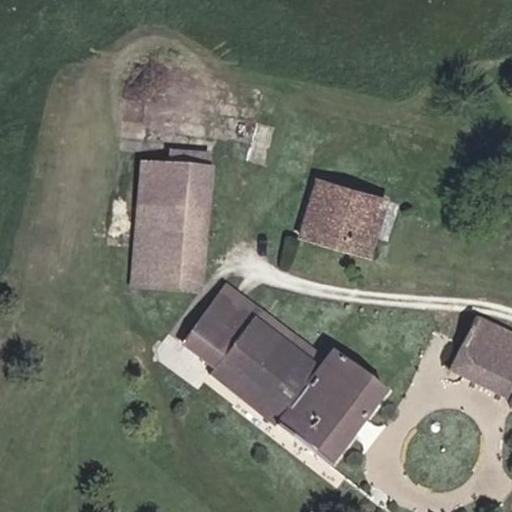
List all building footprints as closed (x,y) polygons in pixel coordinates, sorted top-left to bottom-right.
[(66,171),(91,172),(112,173),(119,91),(71,89),(66,171)] [(317,138),(256,122),(246,159),(306,176),(317,138)] [(131,287),(199,292),(212,154),(167,151),(165,164),(141,163),(131,287)] [(107,247),(112,173),(91,172),(87,216),(85,246),(107,247)] [(385,199),(318,180),(302,235),(368,256),(385,199)] [(311,347),(317,337),(301,324),(294,333),(230,285),(185,343),(224,373),(212,389),(234,407),(239,401),(327,467),(386,390),(339,354),(336,352),(330,360),(311,347)] [(511,333),(480,316),(466,343),(451,370),(509,401),(511,405),(511,333)] [(336,352),(317,337),(311,347),(330,360),(336,352)]
